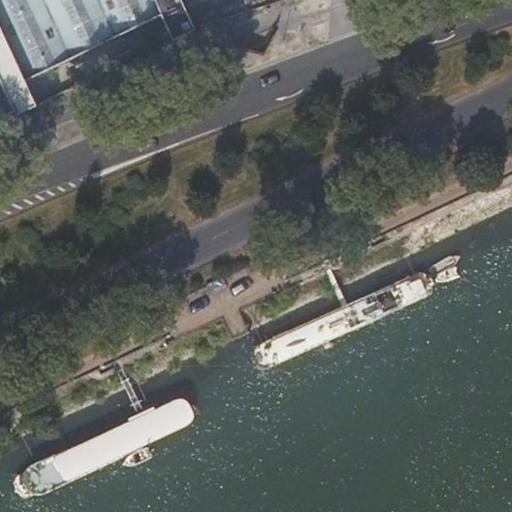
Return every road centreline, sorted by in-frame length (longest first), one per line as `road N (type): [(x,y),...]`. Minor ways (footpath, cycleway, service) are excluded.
road 1 (primary): [(0,340),(511,94)]
road 2 (primary): [(511,2),(0,196)]
